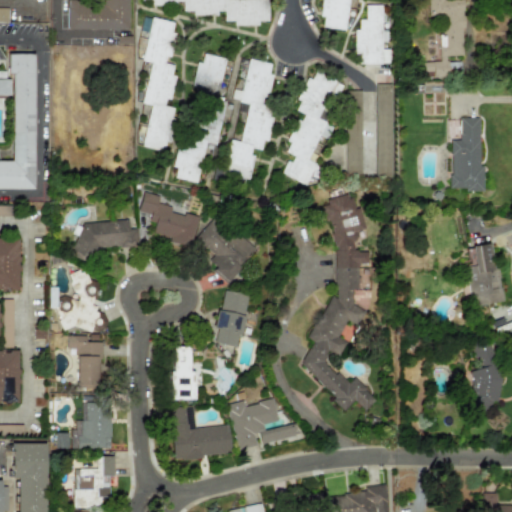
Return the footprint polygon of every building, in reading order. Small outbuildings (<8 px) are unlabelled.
[(125,30),(125,0),(101,0),(101,2),(64,2),(64,29),(125,30)] [(460,0),(426,0),(427,17),(440,17),(441,35),(437,35),(438,61),(420,62),(421,78),(448,77),(448,70),(452,69),(452,61),(445,62),(445,56),(462,55),(460,0)] [(388,64),(388,49),(385,49),(385,23),(380,23),(380,5),(364,5),(364,20),(357,20),(357,29),(353,29),(353,54),(359,54),(359,64),(388,64)] [(172,23),(141,16),(138,31),(145,33),(140,61),(148,62),(140,104),(147,106),(140,147),(162,151),(171,108),(165,107),(171,75),(169,74),(171,65),(165,63),(172,23)] [(0,188),(30,189),(31,53),(5,53),(5,73),(9,73),(8,161),(0,161),(0,188)] [(194,182),(202,142),(214,144),(223,102),(214,100),(223,58),(201,54),(199,63),(195,62),(188,94),(199,96),(191,137),(177,134),(170,167),(174,168),(172,178),(194,182)] [(269,63),(246,59),(241,91),(231,89),(230,99),(246,102),(239,142),(227,140),(221,177),(246,182),(251,148),(259,149),(261,140),(266,141),(270,117),(264,116),(271,74),(268,73),(269,63)] [(341,84),(318,74),(308,74),(297,99),(296,104),(293,111),(294,119),(287,137),(287,145),(284,152),(285,161),(280,171),(280,174),(304,185),(314,163),(306,160),(317,136),(325,139),(331,126),(322,126),(322,115),(329,101),(334,101),(341,84)] [(343,173),(374,173),(374,178),(389,178),(390,84),(374,84),(373,145),(359,145),(359,126),(357,126),(358,97),(357,97),(357,91),(344,91),(343,173)] [(478,117),(458,117),(458,140),(449,140),(449,190),(482,190),(482,166),(478,166),(478,117)] [(134,213),(153,218),(148,235),(187,244),(194,217),(167,210),(168,206),(154,203),(156,195),(139,191),(134,213)] [(294,369),(348,405),(353,403),(365,410),(370,403),(357,376),(347,381),(323,365),(325,352),(337,354),(345,343),(336,336),(345,322),(356,323),(364,312),(352,304),(357,264),(365,263),(366,261),(367,252),(353,250),(355,231),(362,230),(361,222),(348,195),(327,198),(319,211),(337,247),(330,297),(331,297),(304,337),(312,342),(294,369)] [(0,215),(7,216),(8,206),(0,205),(0,215)] [(251,248),(209,217),(191,241),(210,255),(205,261),(213,266),(209,271),(225,283),(251,248)] [(135,249),(134,227),(126,228),(125,220),(73,222),(74,252),(135,249)] [(16,237),(0,237),(0,290),(16,290),(16,237)] [(96,284),(84,276),(84,275),(80,272),(67,273),(68,288),(75,293),(76,299),(62,300),(61,302),(54,298),(49,306),(53,306),(61,312),(58,316),(59,327),(78,327),(84,331),(104,331),(104,312),(100,312),(90,306),(90,300),(96,292),(96,284)] [(245,295),(220,289),(211,328),(215,329),(212,342),(234,347),(245,295)] [(98,342),(84,342),(84,336),(74,336),(73,387),(98,387),(98,342)] [(494,342),(471,343),(471,358),(480,358),(480,369),(469,370),(470,414),(484,414),(483,409),(496,409),(494,342)] [(186,347),(169,347),(170,371),(166,371),(167,399),(192,399),(191,371),(187,371),(186,347)] [(0,402),(16,403),(16,350),(0,350),(0,402)] [(234,449),(256,445),(256,443),(292,435),(290,423),(262,429),(261,423),(275,420),(271,399),(242,404),(241,400),(224,404),(234,449)] [(108,448),(107,403),(79,403),(79,420),(73,420),(73,429),(69,429),(69,439),(74,439),(74,448),(108,448)] [(166,407),(170,459),(228,454),(225,424),(192,427),(190,405),(166,407)] [(14,511),(43,511),(43,442),(9,442),(9,477),(14,477),(14,511)] [(71,469),(70,506),(98,506),(98,497),(106,497),(106,476),(111,476),(111,456),(94,456),(94,469),(71,469)] [(325,511),(385,511),(383,484),(363,486),(363,492),(324,495),(325,511)] [(260,511),(259,503),(224,510),(224,511),(260,511)]
